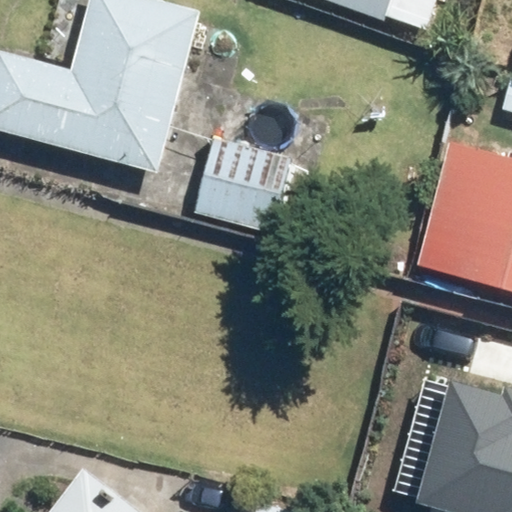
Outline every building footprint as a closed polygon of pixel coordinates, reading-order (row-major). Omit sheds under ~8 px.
[(159,179),(198,20),(116,0),(96,0),(77,77),(0,55),(0,132),(60,149),(58,155),(159,179)] [(330,0),(407,24),(414,0),(330,0)] [(511,77),(505,76),(496,119),(511,122),(511,77)] [(214,155),(201,215),(266,229),(279,169),(214,155)] [(500,511),(511,511),(511,387),(458,372),(424,490),(500,511)] [(101,511),(120,511),(108,503),(101,511)]
